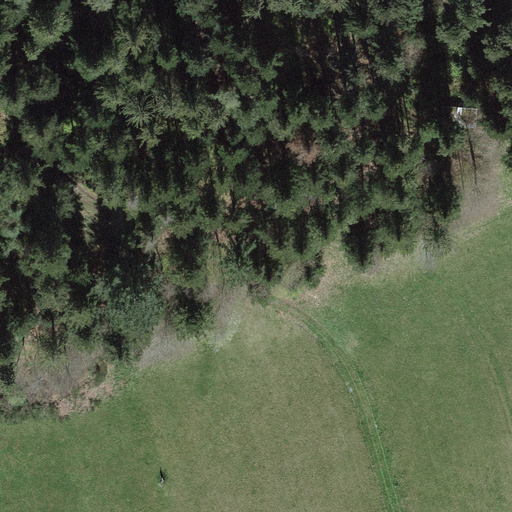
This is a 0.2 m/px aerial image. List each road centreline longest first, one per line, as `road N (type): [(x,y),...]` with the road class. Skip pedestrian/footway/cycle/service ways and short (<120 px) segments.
road 1 (track): [(0,99),(55,161),(97,184),(383,256),(441,287)]
road 2 (track): [(209,0),(227,65),(273,120),(316,132),(445,137),(499,165),(511,186)]
